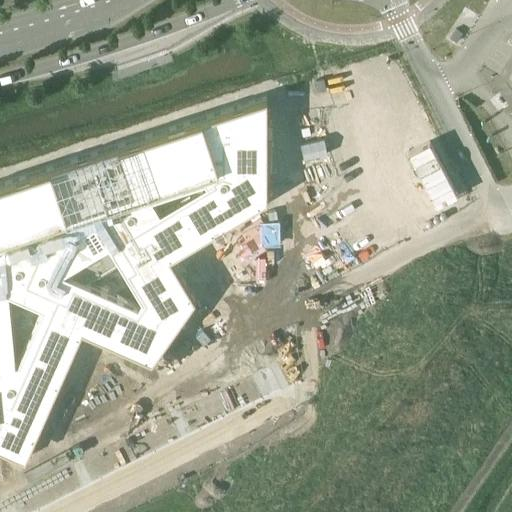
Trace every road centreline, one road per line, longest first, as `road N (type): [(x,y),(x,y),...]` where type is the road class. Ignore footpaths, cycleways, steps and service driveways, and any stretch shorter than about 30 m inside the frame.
road 1 (secondary): [(0,80),(240,0)]
road 2 (unclassified): [(392,0),(485,193)]
